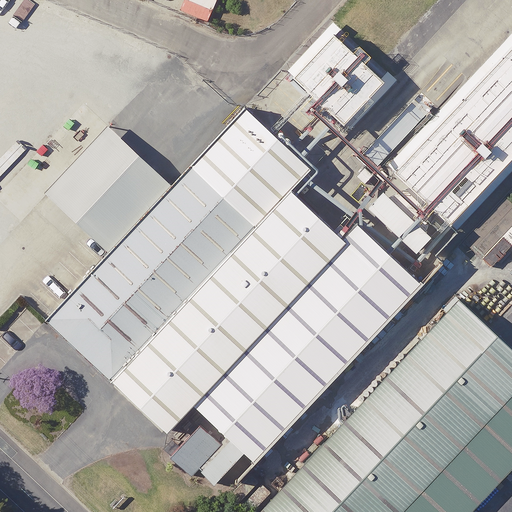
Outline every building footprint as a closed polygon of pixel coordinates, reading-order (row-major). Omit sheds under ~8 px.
[(333,21),(287,70),(351,129),(397,80),(333,21)] [(511,30),(387,163),(457,229),(511,170),(511,30)] [(422,92),(367,151),(382,165),(437,106),(422,92)] [(310,168),(244,106),(171,184),(108,251),(44,319),(110,380),(112,378),(291,188),(310,168)] [(45,191),(108,251),(171,184),(107,125),(45,191)] [(435,226),(386,181),(368,201),(416,246),(435,226)] [(291,188),(112,378),(166,429),(192,402),(342,237),(291,188)] [(511,202),(505,196),(463,241),(490,267),(511,244),(511,202)] [(420,283),(355,223),(342,237),(192,402),(254,461),(420,283)] [(469,511),(511,466),(511,348),(456,297),(255,511),(469,511)]
